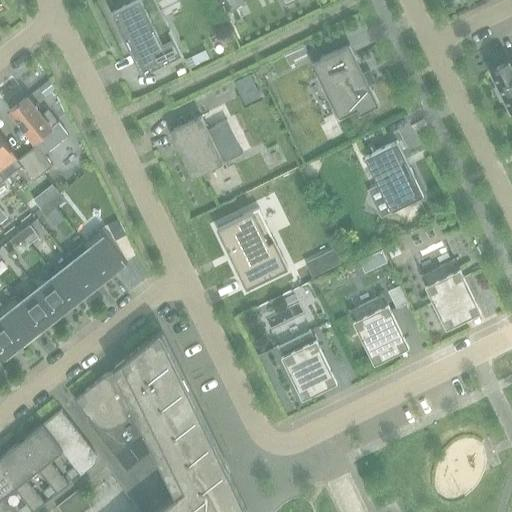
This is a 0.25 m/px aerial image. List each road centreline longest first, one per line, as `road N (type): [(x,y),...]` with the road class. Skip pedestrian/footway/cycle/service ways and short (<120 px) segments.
road 1 (residential): [(56,19),(184,277)]
road 2 (residential): [(184,277),(265,433),(285,446),(316,435)]
road 3 (residential): [(0,414),(184,277)]
road 4 (residential): [(511,205),(433,42)]
road 5 (residential): [(316,435),(476,356)]
